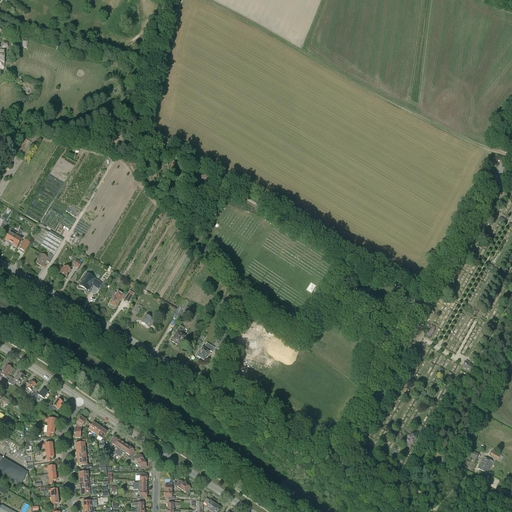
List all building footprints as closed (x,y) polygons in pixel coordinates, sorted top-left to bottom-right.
[(16,154),(25,160),(34,145),(25,139),(16,154)] [(498,155),(493,163),(500,167),(505,158),(498,155)] [(201,188),(206,191),(210,184),(205,181),(201,188)] [(41,228),(34,241),(42,245),(41,247),(55,254),(63,239),(55,234),(54,235),(41,228)] [(16,236),(11,244),(13,246),(13,247),(15,248),(16,247),(17,248),(20,242),(21,240),(18,238),(18,237),(22,231),(19,230),(18,232),(16,236)] [(9,233),(5,241),(5,242),(7,243),(8,243),(11,244),(16,236),(13,234),(13,235),(9,233)] [(22,243),(19,249),(24,252),(29,243),(24,240),(23,241),(21,240),(20,242),(22,243)] [(40,254),(35,264),(42,268),(46,261),(49,263),(53,256),(49,254),(46,258),(40,254)] [(75,260),(72,266),(78,269),(81,264),(75,260)] [(64,266),(59,274),(60,274),(62,276),(63,276),(66,278),(71,270),(70,270),(71,268),(69,266),(68,268),(64,266)] [(486,273),(476,294),(481,297),(491,277),(492,277),(492,276),(486,273)] [(86,274),(79,285),(87,291),(88,289),(89,290),(91,288),(90,287),(92,283),(96,286),(96,287),(99,289),(99,288),(102,290),(105,286),(105,285),(107,282),(104,280),(102,284),(99,282),(98,282),(94,280),(94,279),(92,278),(92,277),(88,274),(87,275),(86,274)] [(307,289),(312,293),(316,285),(311,282),(307,289)] [(129,291),(125,299),(129,302),(134,294),(129,291)] [(116,308),(120,301),(121,302),(124,296),(117,292),(116,294),(115,293),(113,297),(114,297),(109,304),(110,305),(110,306),(112,307),(113,306),(116,308)] [(146,316),(141,323),(146,326),(146,327),(147,328),(148,328),(154,318),(148,314),(147,316),(146,316)] [(181,326),(171,342),(179,346),(181,343),(182,344),(183,343),(185,344),(186,341),(185,340),(186,338),(180,334),(183,328),(181,326)] [(203,346),(197,357),(204,361),(210,351),(212,352),(214,348),(209,345),(210,345),(206,342),(205,344),(206,345),(204,347),(203,346)] [(469,364),(470,363),(467,361),(466,361),(462,367),(463,368),(466,370),(467,369),(472,372),(473,370),(474,371),(476,369),(474,368),(474,367),(469,364)] [(0,371),(0,377),(1,379),(4,374),(7,376),(12,369),(11,368),(11,367),(9,366),(8,367),(7,366),(6,368),(5,368),(1,372),(0,371)] [(8,382),(13,386),(16,382),(19,384),(24,377),(19,374),(18,376),(17,376),(14,380),(11,378),(8,382)] [(24,388),(25,388),(22,386),(19,391),(25,395),(29,390),(31,392),(36,385),(35,384),(32,382),(31,382),(30,384),(29,383),(25,389),(24,388)] [(32,398),(38,403),(40,400),(42,401),(48,393),(47,392),(45,390),(45,391),(42,389),(38,395),(35,393),(32,398)] [(47,409),(52,412),(54,408),(58,410),(61,406),(62,407),(64,404),(58,399),(53,406),(50,404),(47,409)] [(76,425),(77,425),(81,428),(86,421),(81,418),(78,422),(77,421),(76,423),(77,424),(76,425)] [(48,422),(47,426),(55,427),(55,420),(48,419),(45,419),(45,422),(48,422)] [(91,426),(88,430),(93,433),(97,426),(95,425),(96,424),(94,423),(93,424),(93,423),(92,425),(90,423),(88,425),(91,426)] [(55,427),(47,426),(47,433),(46,437),(49,437),(50,434),(54,434),(55,427)] [(93,433),(97,436),(102,429),(100,428),(100,427),(99,426),(98,427),(97,426),(93,433)] [(102,429),(97,436),(102,439),(107,432),(105,431),(105,430),(103,429),(103,430),(102,429)] [(111,441),(108,445),(110,446),(112,444),(116,447),(120,442),(120,441),(116,438),(115,439),(114,438),(112,440),(111,441)] [(76,445),(75,445),(75,447),(76,447),(76,450),(85,449),(84,443),(88,443),(88,440),(80,441),(80,444),(75,444),(76,445)] [(116,451),(114,453),(117,455),(124,445),(120,442),(116,447),(115,450),(116,451)] [(124,445),(117,455),(120,457),(122,453),(124,454),(125,453),(128,447),(124,445)] [(128,447),(125,453),(129,456),(128,458),(130,459),(133,454),(135,452),(133,451),(133,450),(129,447),(128,447)] [(479,455),(468,449),(465,455),(476,460),(479,455)] [(494,450),(491,456),(501,460),(503,454),(494,450)] [(135,460),(137,464),(143,460),(141,456),(140,456),(139,454),(136,456),(136,457),(132,459),(133,461),(135,460)] [(0,472),(20,485),(27,473),(3,459),(4,458),(3,457),(2,458),(0,456),(0,472)] [(478,469),(487,474),(493,462),(483,458),(478,469)] [(78,463),(77,463),(77,466),(78,466),(80,466),(81,469),(91,468),(91,465),(86,465),(86,460),(77,461),(78,463)] [(143,460),(137,464),(139,467),(137,469),(138,471),(143,468),(143,469),(147,467),(146,465),(143,460)] [(79,473),(79,479),(88,478),(88,477),(89,477),(88,469),(83,469),(83,473),(79,473)] [(173,485),(181,490),(185,484),(180,481),(180,482),(178,480),(176,484),(175,483),(173,485)] [(185,484),(181,490),(189,495),(190,493),(189,492),(191,489),(189,488),(189,487),(185,484)] [(47,498),(50,498),(58,497),(57,489),(50,490),(50,488),(46,489),(47,498)] [(58,497),(50,498),(51,505),(52,508),(55,508),(55,504),(59,504),(58,497)] [(210,511),(215,505),(210,501),(210,502),(206,499),(203,503),(207,505),(205,508),(206,509),(205,510),(207,511),(206,511),(210,511)]
